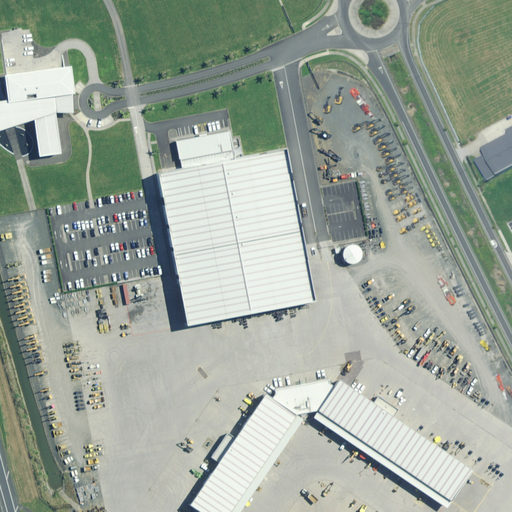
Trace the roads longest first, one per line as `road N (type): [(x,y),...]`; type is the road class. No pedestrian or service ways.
road 1 (tertiary): [(511,339),(371,46)]
road 2 (tertiary): [(400,34),(511,276)]
road 3 (unclassified): [(318,239),(281,53)]
road 4 (unclassified): [(98,102),(281,53)]
